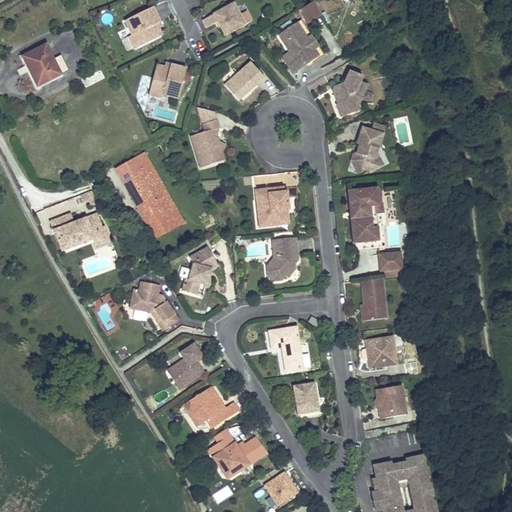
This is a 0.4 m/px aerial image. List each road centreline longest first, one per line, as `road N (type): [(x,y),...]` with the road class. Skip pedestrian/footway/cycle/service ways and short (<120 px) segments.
road 1 (residential): [(331,303),(243,313),(225,326),(231,353),(320,486)]
road 2 (residential): [(320,486),(349,437),(331,303)]
road 3 (residential): [(331,303),(320,176),(308,150)]
road 4 (residential): [(311,114),(283,105),(268,114),(263,131),(276,153),(308,150)]
